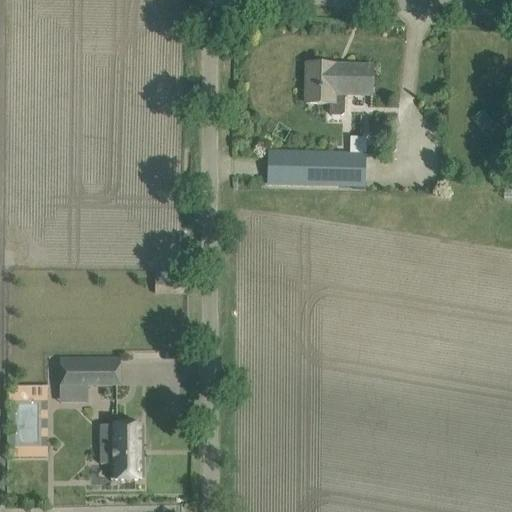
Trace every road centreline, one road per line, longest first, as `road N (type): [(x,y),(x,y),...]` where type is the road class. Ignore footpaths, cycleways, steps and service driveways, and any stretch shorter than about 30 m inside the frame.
road 1 (unclassified): [(209,511),(217,0)]
road 2 (unclassified): [(341,0),(511,6)]
